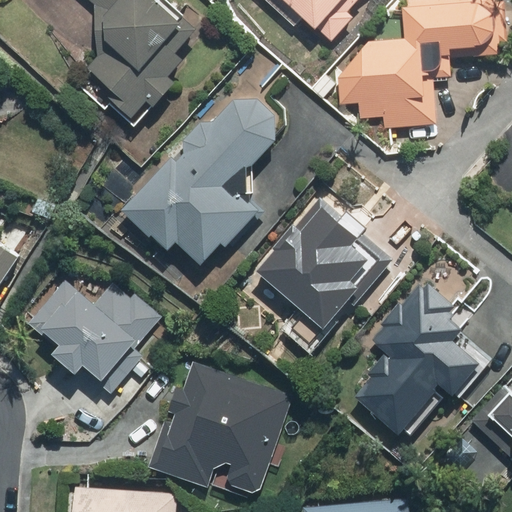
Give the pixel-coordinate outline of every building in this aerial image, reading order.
[(195,32),(158,0),(88,0),(108,16),(92,34),(105,46),(83,71),(135,116),(146,104),(151,108),(173,82),(166,77),(182,58),(176,53),(195,32)] [(261,0),(292,28),(299,20),(310,31),(315,26),(331,42),(354,16),(348,11),(359,0),(261,0)] [(399,41),(361,41),(339,66),(340,105),(361,105),(361,121),(382,121),(382,128),(433,128),(432,81),(446,81),(446,58),(496,57),(496,42),(506,42),(506,3),(493,3),(492,0),(408,0),(408,9),(399,9),(399,41)] [(274,147),(276,123),(243,92),(212,126),(204,118),(117,211),(164,255),(175,244),(199,266),(218,247),(221,250),(254,215),(231,193),(274,147)] [(337,215),(318,199),(253,273),(321,332),(348,301),(354,306),(392,263),(365,238),(370,232),(343,209),(337,215)] [(0,282),(22,252),(16,248),(24,235),(11,226),(0,241),(0,282)] [(100,387),(159,318),(117,282),(97,305),(77,289),(40,332),(58,347),(49,357),(71,377),(79,368),(100,387)] [(370,342),(384,354),(367,374),(371,378),(355,398),(394,431),(399,424),(411,434),(448,391),(455,397),(484,362),(454,337),(468,321),(422,282),(400,308),(396,305),(380,324),(383,327),(370,342)] [(194,363),(184,394),(173,390),(146,469),(204,489),(207,481),(257,498),(292,396),(194,363)] [(511,390),(509,388),(482,419),(511,448),(511,390)] [(173,511),(174,493),(72,487),(70,511),(173,511)] [(409,511),(409,500),(311,502),(311,511),(409,511)]
